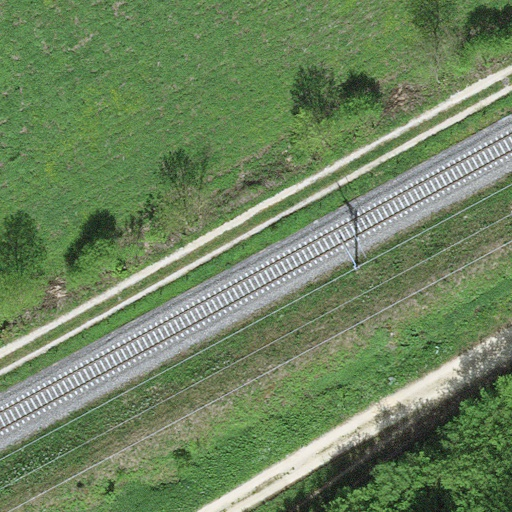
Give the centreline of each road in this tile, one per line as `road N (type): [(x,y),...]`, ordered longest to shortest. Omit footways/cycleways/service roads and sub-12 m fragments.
road 1 (track): [(511,75),(0,358)]
road 2 (track): [(511,347),(224,511)]
road 3 (track): [(300,511),(511,359)]
